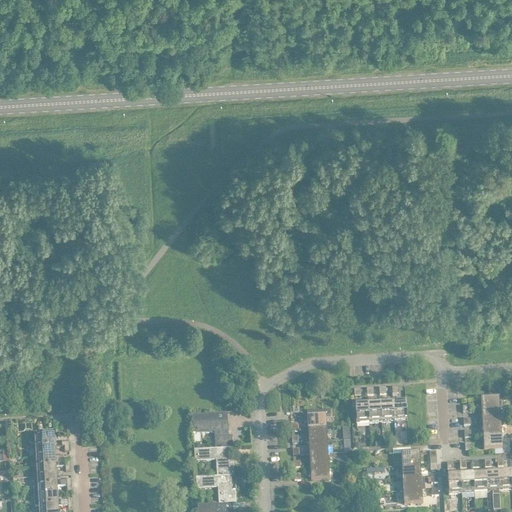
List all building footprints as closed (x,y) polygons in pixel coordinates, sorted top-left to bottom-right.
[(311,391),(311,398),(322,396),(321,390),(311,391)] [(483,399),(484,411),(501,410),(500,398),(501,398),(501,397),(482,399),(483,399)] [(407,403),(394,404),(396,421),(408,421),(409,421),(407,403)] [(394,404),(382,405),(383,422),(396,421),(394,404)] [(382,405),(369,406),(370,423),(383,422),(382,405)] [(370,423),(369,406),(357,406),(356,406),(358,424),(370,423)] [(309,417),(310,429),(327,428),(326,416),(327,416),(327,415),(332,415),(331,410),(308,411),(309,417)] [(484,411),(484,424),(502,423),(501,410),(484,411)] [(216,432),(217,449),(231,448),(235,448),(234,436),(230,436),(229,413),(193,416),(195,434),(216,432)] [(484,424),(485,437),(503,436),(502,423),(484,424)] [(310,429),(311,442),(328,441),(327,428),(310,429)] [(36,438),(37,448),(56,446),(55,436),(44,437),(36,437),(36,438)] [(503,436),(485,437),(486,449),(485,449),(485,450),(496,449),(502,449),(504,448),(503,448),(503,436)] [(311,442),(311,454),(329,453),(328,441),(311,442)] [(37,448),(37,457),(56,456),(56,446),(37,448)] [(218,460),(219,476),(233,475),(233,476),(236,476),(235,463),(232,464),(231,448),(217,449),(196,450),(196,461),(218,460)] [(403,454),(404,466),(421,465),(421,453),(421,452),(402,453),(403,454)] [(311,454),(312,467),(330,466),(329,453),(311,454)] [(37,457),(38,467),(57,466),(56,456),(37,457)] [(404,466),(405,479),(422,478),(421,465),(404,466)] [(38,467),(38,477),(58,476),(57,466),(38,467)] [(330,466),(312,467),(313,479),(312,479),(312,480),(331,479),(331,478),(330,478),(330,466)] [(511,472),(511,473),(500,474),(501,491),(511,490),(511,472)] [(500,474),(487,475),(488,492),(494,492),(501,491),(500,474)] [(219,488),(220,504),(234,503),(238,503),(237,491),(234,491),(233,476),(233,475),(219,476),(204,477),(199,477),(197,477),(198,489),(219,488)] [(475,475),(462,476),(463,494),(476,493),(475,475)] [(487,475),(475,475),(476,493),(488,492),(487,475)] [(38,477),(39,487),(58,486),(58,476),(38,477)] [(463,494),(462,476),(450,477),(450,476),(449,476),(450,495),(451,495),(451,494),(463,494)] [(405,479),(405,491),(423,490),(422,478),(405,479)] [(39,487),(40,496),(59,495),(58,486),(39,487)] [(423,490),(405,491),(406,504),(424,503),(423,490)] [(40,496),(40,506),(59,505),(59,495),(40,496)] [(220,504),(199,505),(199,511),(235,511),(234,503),(220,504)]
